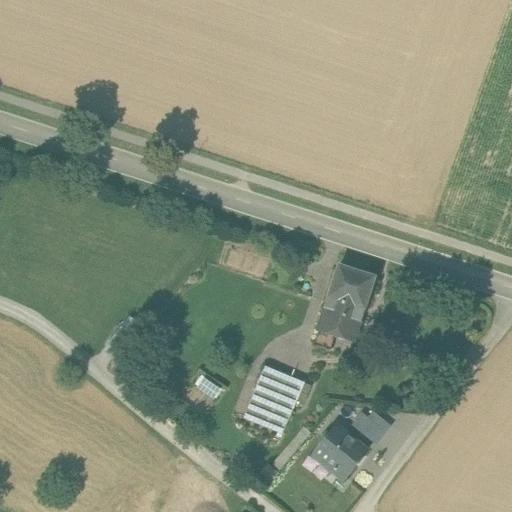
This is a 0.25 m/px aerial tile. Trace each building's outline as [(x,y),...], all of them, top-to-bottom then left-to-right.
[(374,279),(339,267),(321,326),(355,337),(374,279)] [(317,337),(306,370),(322,375),(333,342),(317,337)] [(304,384),(265,367),(250,403),(289,419),(297,400),(304,384)] [(222,390),(202,376),(196,384),(216,398),(222,390)] [(304,384),(297,400),(304,403),(311,386),(304,384)] [(289,419),(250,403),(243,418),(283,434),(289,419)] [(382,433),(361,416),(353,426),(374,443),(382,433)] [(335,428),(315,453),(346,478),(366,453),(335,428)]
